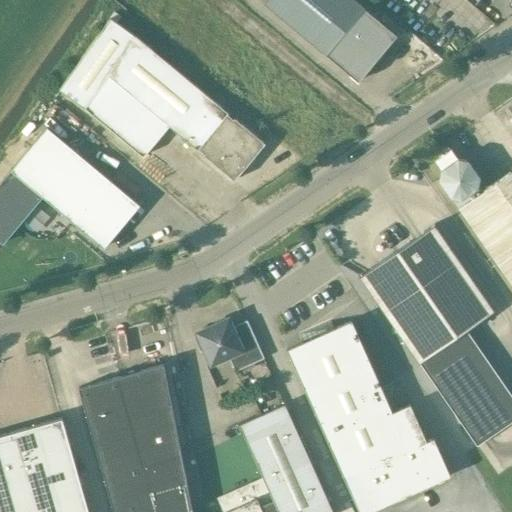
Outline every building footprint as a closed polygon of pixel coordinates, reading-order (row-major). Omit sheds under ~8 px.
[(267,0),(265,3),(358,81),(396,35),(354,0),(267,0)] [(168,126),(234,181),(265,144),(135,36),(110,19),(59,90),(143,157),(168,126)] [(42,197),(103,249),(139,206),(46,128),(10,171),(0,183),(0,241),(2,243),(42,197)] [(467,195),(471,201),(474,198),(471,193),(477,188),(479,178),(467,161),(457,159),(440,171),(438,181),(450,198),(460,200),(467,195)] [(511,171),(474,198),(471,201),(459,209),(511,285),(511,171)] [(476,324),(494,312),(434,225),(434,224),(416,236),(370,268),(358,276),(358,277),(359,276),(419,363),(419,362),(477,446),(491,436),(504,427),(447,344),(476,324)] [(228,357),(235,372),(264,359),(247,321),(232,328),(228,319),(210,327),(206,326),(203,328),(201,331),(196,333),(197,335),(193,337),(200,352),(204,351),(211,365),(228,357)] [(391,412),(351,321),(334,328),(331,321),(299,335),(303,342),(286,350),(358,511),(367,511),(449,476),(432,438),(425,441),(409,404),(391,412)] [(192,511),(163,364),(78,388),(113,511),(192,511)] [(264,481),(277,511),(332,511),(284,405),(239,425),(264,481)] [(88,511),(61,418),(0,435),(0,511),(88,511)] [(277,511),(264,481),(251,487),(250,484),(217,499),(222,511),(277,511)]
